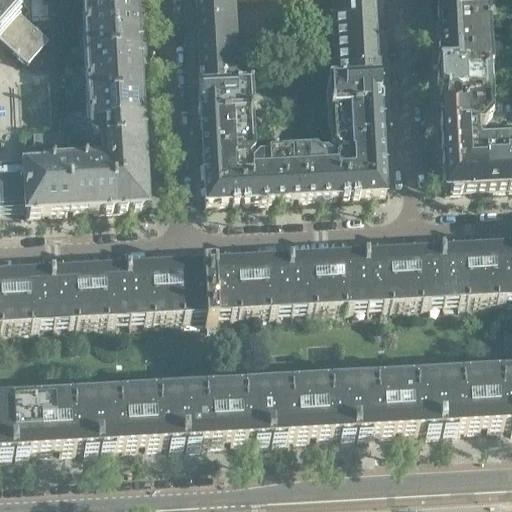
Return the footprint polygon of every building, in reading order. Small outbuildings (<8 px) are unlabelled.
[(30,0),(31,22),(50,21),(49,9),(48,0),(30,0)] [(133,17),(132,0),(81,0),(82,20),(133,17)] [(297,90),(327,88),(377,86),(377,74),(373,74),(370,22),(374,22),(372,0),(195,0),(200,83),(197,84),(198,96),(249,93),(280,91),(288,91),(297,90)] [(482,18),(481,0),(432,0),(433,0),(436,2),(438,32),(488,29),(487,17),(482,18)] [(46,46),(0,4),(0,45),(25,68),(46,46)] [(62,21),(61,8),(49,9),(50,21),(62,21)] [(136,61),(133,17),(82,20),(84,45),(90,45),(91,64),(136,61)] [(62,32),(62,21),(50,21),(50,33),(62,32)] [(485,59),(484,43),(489,42),(488,29),(438,32),(439,62),(436,65),(437,78),(489,75),(491,75),(490,59),(485,59)] [(138,106),(136,61),(91,64),(92,80),(86,80),(87,108),(138,106)] [(483,92),(482,81),(486,81),(486,78),(489,77),(489,75),(437,78),(439,107),(491,104),(490,92),(483,92)] [(379,114),(378,95),(377,86),(327,88),(328,102),(331,102),(332,114),(329,114),(330,117),(379,114)] [(297,102),(297,90),(288,91),(289,103),(297,102)] [(289,103),(288,91),(280,91),(281,103),(289,103)] [(246,120),(245,107),(249,107),(249,93),(198,96),(199,124),(249,121),(249,120),(246,120)] [(67,110),(66,97),(54,97),(55,110),(67,110)] [(485,133),(484,117),(492,117),(491,104),(439,107),(440,136),(485,133)] [(141,150),(139,115),(138,106),(87,108),(89,135),(95,135),(96,147),(100,152),(103,152),(141,150)] [(67,121),(67,110),(55,110),(55,122),(67,121)] [(381,157),(379,114),(330,117),(330,119),(332,119),(334,158),(337,160),(381,157)] [(306,130),(305,118),(297,119),(298,131),(306,130)] [(290,131),(289,119),(281,120),(282,132),(290,131)] [(298,131),(297,119),(289,119),(290,131),(298,131)] [(282,132),(281,120),(273,120),(274,132),(282,132)] [(248,162),(246,125),(249,125),(249,121),(199,124),(202,167),(246,165),(248,162)] [(484,197),(482,154),(476,154),(475,146),(478,146),(477,137),(481,137),(485,133),(440,136),(444,199),(484,197)] [(55,148),(47,137),(39,137),(40,149),(55,148)] [(55,148),(63,139),(56,137),(47,137),(55,148)] [(511,195),(511,146),(508,147),(509,152),(482,154),(484,197),(511,195)] [(144,215),(141,150),(103,152),(104,170),(111,174),(113,217),(144,215)] [(384,203),(381,157),(337,160),(334,165),(335,179),(337,179),(338,205),(384,203)] [(338,205),(337,179),(335,179),(334,165),(330,162),(318,163),(318,158),(291,160),(294,207),(338,205)] [(294,207),(291,160),(263,161),(264,166),(253,166),(250,169),(251,183),(249,184),(250,210),(294,207)] [(250,210),(249,184),(251,183),(250,169),(246,165),(202,167),(204,212),(250,210)] [(113,217),(111,174),(104,170),(95,171),(90,166),(66,168),(69,220),(113,217)] [(69,220),(66,168),(23,170),(25,214),(24,214),(24,222),(69,220)] [(25,214),(23,170),(22,170),(22,173),(0,174),(0,215),(24,214),(25,214)] [(511,255),(500,256),(500,259),(458,261),(457,259),(441,259),(443,308),(457,307),(457,313),(505,310),(505,305),(511,304),(511,255)] [(443,308),(441,259),(424,260),(424,263),(382,265),(382,263),(365,264),(367,312),(381,311),(381,316),(428,314),(428,309),(443,308)] [(367,312),(365,264),(348,264),(348,267),(306,269),(306,267),(289,268),(292,316),(306,315),(306,320),(353,318),(353,313),(367,312)] [(292,316),(289,268),(272,269),(272,271),(230,273),(230,271),(215,272),(216,274),(208,275),(211,331),(217,331),(216,320),(229,319),(229,324),(278,322),(278,317),(292,316)] [(211,331),(208,275),(200,275),(200,272),(186,273),(186,276),(144,278),(144,276),(127,277),(129,324),(143,324),(143,329),(190,326),(190,321),(204,320),(204,331),(211,331)] [(129,324),(127,277),(110,277),(110,280),(68,282),(68,280),(51,281),(54,329),(68,328),(68,332),(116,330),(116,325),(129,324)] [(54,329),(51,281),(34,282),(34,284),(0,285),(0,336),(40,334),(40,329),(54,329)] [(511,388),(503,389),(503,383),(458,385),(458,391),(438,392),(441,441),(509,436),(509,439),(511,439),(511,388)] [(441,441),(438,392),(418,393),(417,388),(373,390),(373,395),(354,397),(357,446),(372,445),(372,442),(426,439),(426,442),(441,441)] [(357,446),(354,397),(333,398),(332,393),(289,395),(289,400),(269,401),(271,450),(287,450),(287,447),(341,444),(341,446),(357,446)] [(271,450),(269,401),(248,402),(248,397),(204,399),(204,404),(183,405),(186,455),(202,455),(202,452),(255,449),(256,451),(271,450)] [(186,455),(183,405),(162,407),(161,401),(118,404),(118,409),(97,410),(100,460),(116,460),(115,457),(169,454),(169,456),(186,455)] [(100,460),(97,410),(78,411),(77,406),(36,408),(36,414),(10,416),(13,465),(31,464),(31,462),(58,460),(85,458),(85,461),(100,460)] [(0,466),(13,465),(10,416),(0,416),(0,466)]
